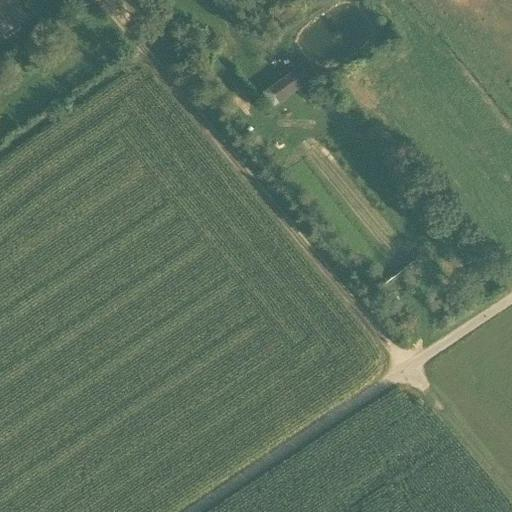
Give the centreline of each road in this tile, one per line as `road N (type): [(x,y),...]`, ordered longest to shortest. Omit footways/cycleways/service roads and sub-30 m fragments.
road 1 (track): [(406,366),(104,0)]
road 2 (track): [(190,511),(511,295)]
road 3 (track): [(406,366),(511,493)]
